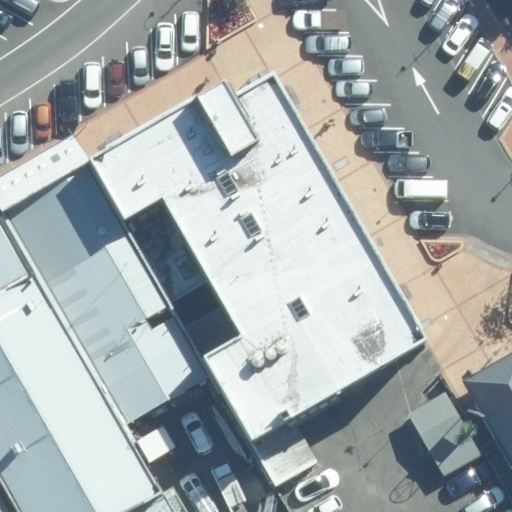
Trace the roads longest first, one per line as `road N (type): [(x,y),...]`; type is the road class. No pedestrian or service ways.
road 1 (residential): [(511,213),(478,186),(373,0)]
road 2 (tertiary): [(111,0),(53,53),(0,84)]
